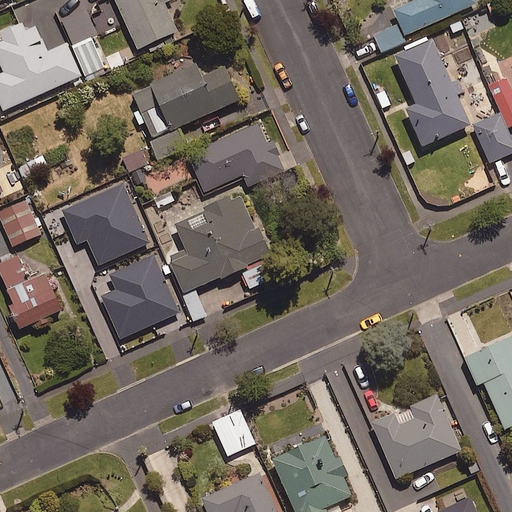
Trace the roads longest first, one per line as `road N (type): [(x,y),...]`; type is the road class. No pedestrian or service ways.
road 1 (residential): [(0,469),(406,285)]
road 2 (residential): [(406,285),(279,0)]
